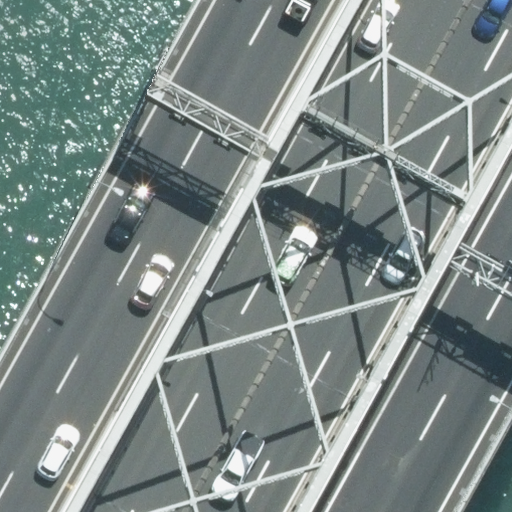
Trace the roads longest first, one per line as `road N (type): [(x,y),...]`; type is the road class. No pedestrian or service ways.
road 1 (motorway): [(185,511),(469,0)]
road 2 (motorway): [(0,497),(275,0)]
road 3 (motorway): [(511,268),(376,511)]
